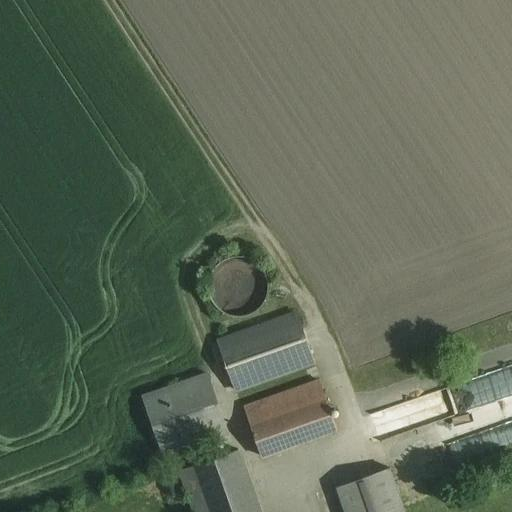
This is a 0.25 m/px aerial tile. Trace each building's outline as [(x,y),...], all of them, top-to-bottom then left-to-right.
[(265,308),(264,284),(214,285),(214,296),(224,296),(224,309),(265,308)] [(217,339),(236,391),(316,362),(297,310),(217,339)] [(221,418),(200,359),(135,382),(156,441),(221,418)] [(261,459),(340,429),(316,362),(236,391),(261,459)] [(511,363),(471,376),(481,406),(439,419),(446,440),(511,420),(511,363)] [(378,434),(475,404),(468,381),(371,411),(378,434)] [(260,511),(240,450),(182,471),(198,511),(260,511)] [(403,511),(383,456),(329,476),(343,511),(403,511)]
